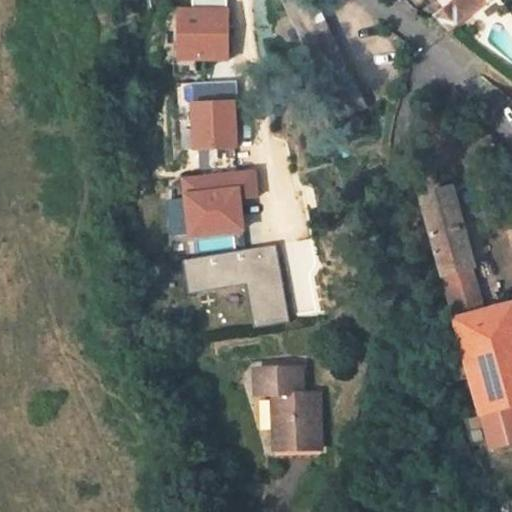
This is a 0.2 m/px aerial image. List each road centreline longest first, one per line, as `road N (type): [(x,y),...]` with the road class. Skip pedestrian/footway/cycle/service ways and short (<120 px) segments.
road 1 (unclassified): [(398,345),(402,149),(415,96),(442,54)]
road 2 (residential): [(249,0),(282,222)]
road 3 (track): [(360,511),(398,345)]
